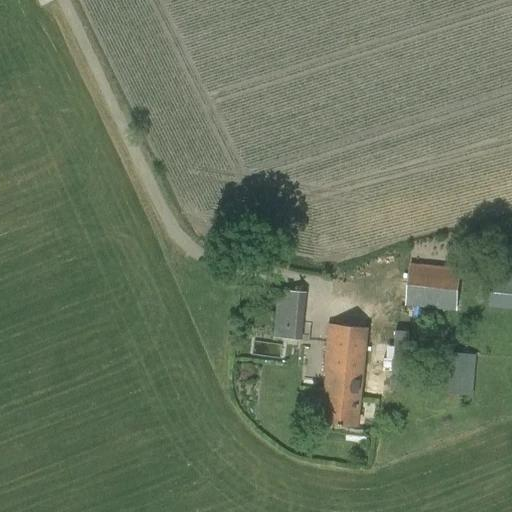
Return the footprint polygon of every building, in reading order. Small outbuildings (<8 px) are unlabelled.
[(456,313),(461,270),(409,264),(404,307),(456,313)] [(483,308),(511,308),(511,278),(484,278),(483,308)] [(304,327),(273,324),(272,338),(302,342),(304,327)] [(358,428),(368,328),(328,324),(323,373),(326,374),(321,425),(358,428)] [(473,398),(477,356),(452,353),(447,395),(473,398)]
